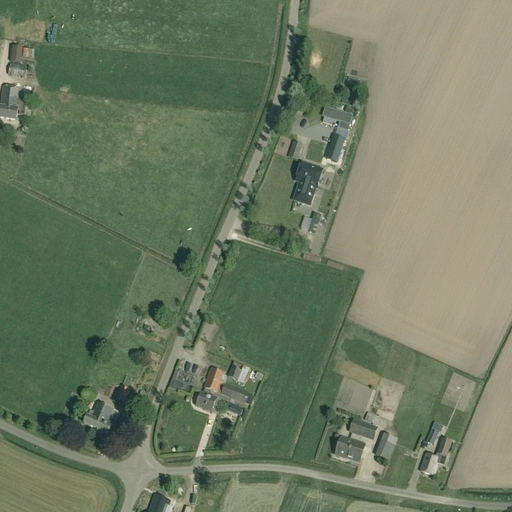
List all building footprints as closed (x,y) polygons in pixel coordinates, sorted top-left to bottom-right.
[(12,46),(10,63),(20,64),(22,47),(12,46)] [(8,77),(25,80),(27,68),(10,65),(8,77)] [(0,119),(16,122),(17,115),(30,117),(32,105),(18,103),(20,90),(3,88),(0,107),(0,119)] [(339,111),(350,114),(353,108),(355,109),(356,105),(343,100),(339,111)] [(326,109),(323,117),(325,118),(334,121),(341,123),(339,129),(347,131),(352,117),(326,109)] [(301,157),(322,163),(329,141),(307,135),(301,157)] [(344,141),(333,137),(327,154),(339,157),(344,141)] [(289,158),(297,162),(302,146),(294,143),(289,158)] [(300,184),(294,201),(310,207),(316,189),(317,189),(323,171),(302,164),(296,182),(300,184)] [(257,189),(265,198),(271,193),(263,184),(257,189)] [(244,207),(248,213),(259,207),(255,200),(244,207)] [(313,221),(309,232),(315,234),(319,223),(313,221)] [(341,265),(340,269),(356,273),(357,268),(341,265)] [(143,318),(140,325),(146,327),(149,319),(143,318)] [(250,370),(234,363),(228,378),(243,384),(250,370)] [(205,394),(211,396),(212,392),(218,395),(225,376),(211,371),(205,389),(206,390),(205,394)] [(175,382),(172,389),(181,393),(184,386),(175,382)] [(106,383),(102,393),(111,396),(115,386),(106,383)] [(125,404),(130,391),(121,387),(116,400),(125,404)] [(226,387),(222,396),(246,405),(249,396),(226,387)] [(84,399),(93,403),(96,397),(97,397),(99,392),(89,388),(84,399)] [(214,398),(211,396),(205,394),(204,394),(204,396),(202,395),(197,409),(212,414),(215,407),(218,408),(221,401),(216,400),(214,400),(214,398)] [(147,401),(138,396),(134,405),(144,409),(147,401)] [(114,411),(98,405),(95,413),(91,411),(88,418),(87,417),(84,426),(97,431),(97,433),(102,436),(103,434),(108,436),(111,429),(114,430),(116,424),(110,421),(114,411)] [(242,409),(237,407),(234,414),(240,416),(242,409)] [(364,421),(376,425),(375,427),(382,430),(385,420),(378,418),(379,417),(367,413),(364,421)] [(457,425),(458,419),(449,417),(448,423),(457,425)] [(349,434),(373,442),(378,429),(354,420),(349,434)] [(434,424),(432,430),(439,433),(442,427),(434,424)] [(433,446),(439,433),(432,430),(426,443),(433,446)] [(384,435),(375,457),(389,462),(398,440),(384,435)] [(360,465),(366,448),(342,439),(336,457),(360,465)] [(443,440),(438,455),(448,459),(453,444),(443,440)] [(427,457),(421,473),(434,478),(440,461),(427,457)] [(156,497),(150,511),(166,511),(170,502),(155,496),(155,497),(156,497)]
